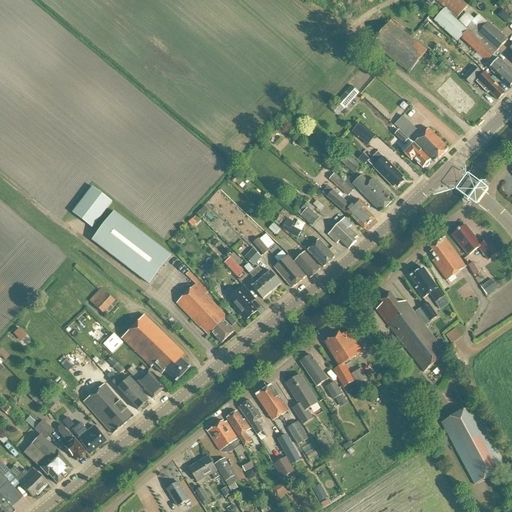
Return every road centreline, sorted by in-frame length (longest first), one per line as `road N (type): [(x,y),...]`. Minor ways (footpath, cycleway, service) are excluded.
road 1 (tertiary): [(42,511),(290,312),(446,172)]
road 2 (unclassified): [(107,511),(387,288),(484,199)]
